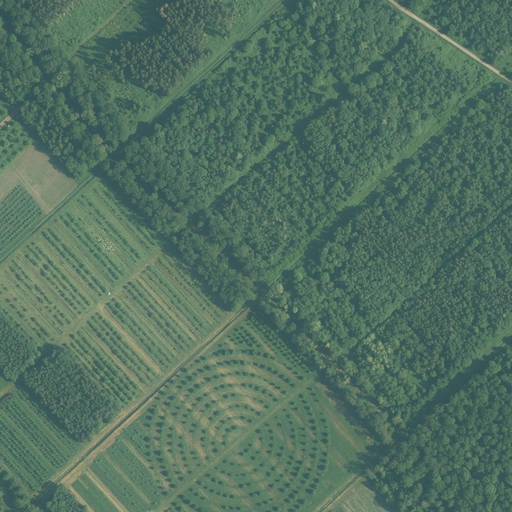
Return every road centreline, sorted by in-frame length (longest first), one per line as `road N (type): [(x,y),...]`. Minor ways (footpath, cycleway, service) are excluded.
road 1 (track): [(0,398),(188,224),(397,50),(415,17)]
road 2 (track): [(333,363),(120,163),(0,18)]
road 3 (track): [(333,363),(511,205)]
road 4 (track): [(333,363),(402,433),(447,511)]
road 5 (track): [(0,126),(134,0)]
road 6 (track): [(511,82),(390,0)]
